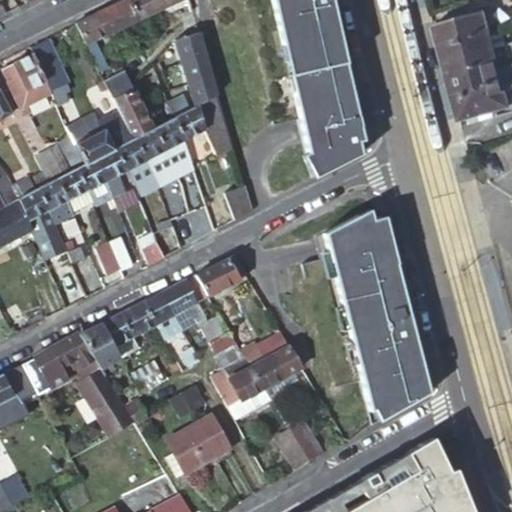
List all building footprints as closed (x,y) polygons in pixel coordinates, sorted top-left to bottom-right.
[(138,20),(127,0),(124,0),(96,14),(107,35),(138,21),(138,20)] [(170,6),(167,0),(127,0),(138,20),(138,21),(170,6)] [(357,142),(362,141),(356,116),(353,103),(338,46),(333,47),(322,4),(327,2),(326,0),(267,0),(281,50),(287,48),(290,61),(294,77),(297,90),(291,91),(297,120),(300,132),(303,144),(306,155),(311,154),(317,177),(360,154),(357,142)] [(481,10),(431,22),(438,47),(487,34),(487,32),(482,11),(481,10)] [(489,10),(482,11),(487,32),(494,30),(489,10)] [(107,35),(96,14),(74,24),(84,45),(107,35)] [(216,98),(213,89),(196,34),(176,40),(172,41),(194,109),(216,98)] [(487,34),(438,47),(445,76),(496,62),(488,34),(487,34)] [(48,40),(29,48),(32,55),(48,92),(59,87),(67,84),(48,40)] [(281,50),(284,63),(290,61),(287,48),(281,50)] [(48,92),(32,55),(0,70),(6,84),(5,84),(18,111),(25,108),(50,96),(48,92)] [(496,62),(445,76),(458,122),(511,106),(511,64),(498,69),(496,62)] [(137,139),(149,132),(122,74),(101,83),(115,113),(129,142),(137,139)] [(288,78),(291,91),(297,90),(294,77),(288,78)] [(66,103),(59,87),(48,92),(50,96),(55,108),(66,103)] [(0,119),(9,115),(0,97),(0,119)] [(224,120),(217,98),(216,98),(194,109),(174,120),(184,141),(207,129),(214,154),(231,149),(222,121),(224,120)] [(25,108),(18,111),(22,119),(29,116),(25,108)] [(90,112),(62,124),(68,138),(70,143),(80,138),(78,134),(86,130),(86,129),(96,124),(95,122),(90,112)] [(118,148),(129,142),(115,113),(95,122),(96,124),(86,129),(86,130),(78,134),(80,138),(70,143),(68,138),(63,141),(71,158),(64,161),(70,173),(78,168),(97,159),(118,148)] [(184,141),(174,120),(171,121),(149,132),(137,139),(147,160),(184,141)] [(147,160),(137,139),(129,142),(118,148),(128,169),(147,160)] [(57,147),(64,161),(71,158),(63,141),(57,147)] [(118,148),(97,159),(101,167),(105,175),(108,181),(112,192),(124,187),(118,174),(128,169),(118,148)] [(44,186),(58,178),(45,151),(30,158),(42,180),(44,186)] [(311,154),(306,155),(312,179),(317,177),(311,154)] [(97,159),(78,168),(84,180),(87,186),(90,191),(92,197),(93,199),(94,201),(112,192),(108,181),(105,175),(101,167),(97,159)] [(78,168),(70,173),(58,178),(61,183),(69,199),(70,201),(73,209),(93,199),(92,197),(90,191),(87,186),(84,180),(78,168)] [(16,200),(31,192),(25,180),(8,189),(3,178),(2,178),(0,179),(0,201),(2,207),(16,200)] [(61,183),(58,178),(44,186),(40,188),(50,209),(51,212),(55,221),(74,212),(73,209),(70,201),(69,199),(61,183)] [(40,188),(44,186),(42,180),(32,185),(35,190),(40,188)] [(50,209),(40,188),(35,190),(31,192),(16,200),(27,221),(50,209)] [(226,193),(235,222),(252,213),(245,188),(226,193)] [(0,234),(27,221),(16,200),(2,207),(0,207),(0,234)] [(186,247),(200,240),(186,204),(172,209),(186,247)] [(50,209),(27,221),(43,260),(67,249),(55,221),(51,212),(50,209)] [(356,215),(321,234),(329,263),(331,262),(335,276),(332,276),(344,322),(356,367),(368,411),(383,408),(386,417),(428,393),(418,357),(416,349),(410,351),(405,330),(399,308),(405,306),(384,230),(381,217),(370,220),(357,223),(356,215)] [(176,233),(170,235),(175,253),(181,250),(176,233)] [(175,253),(170,235),(164,236),(169,255),(175,253)] [(118,239),(110,243),(113,250),(120,268),(128,264),(118,239)] [(142,249),(150,265),(164,258),(156,242),(142,249)] [(108,275),(120,269),(120,268),(113,250),(110,243),(97,248),(108,275)] [(72,262),(76,271),(88,266),(81,249),(69,254),(72,262)] [(245,277),(232,257),(193,277),(206,297),(245,277)] [(206,297),(193,277),(160,293),(173,314),(187,307),(206,298),(206,297)] [(173,314),(160,293),(142,302),(154,324),(173,314)] [(154,324),(142,302),(118,314),(130,336),(154,324)] [(399,308),(405,330),(411,329),(405,306),(399,308)] [(187,307),(173,314),(180,329),(195,322),(187,307)] [(99,324),(117,357),(136,348),(130,336),(118,314),(99,324)] [(173,314),(154,324),(157,330),(162,339),(180,329),(173,314)] [(227,332),(218,317),(200,327),(209,343),(227,332)] [(78,335),(98,367),(117,357),(99,324),(78,335)] [(227,351),(236,346),(227,332),(209,343),(212,348),(217,357),(218,357),(227,351)] [(38,356),(19,365),(35,394),(42,406),(72,390),(65,378),(75,373),(85,388),(103,376),(98,367),(78,335),(77,333),(62,341),(37,354),(38,356)] [(249,368),(289,349),(279,333),(257,344),(258,345),(248,350),(245,346),(238,350),(244,360),(249,368)] [(244,360),(238,350),(236,346),(227,351),(235,364),(244,360)] [(199,366),(195,358),(190,348),(179,352),(187,369),(188,371),(199,366)] [(289,374),(301,368),(289,349),(249,368),(261,387),(280,378),(289,374)] [(225,369),(235,364),(227,351),(218,357),(225,369)] [(148,368),(157,385),(166,380),(154,358),(145,362),(148,368)] [(261,387),(249,368),(244,360),(235,364),(225,369),(209,376),(224,404),(261,387)] [(35,394),(19,365),(4,373),(0,375),(0,433),(24,419),(16,404),(35,394)] [(141,372),(150,389),(157,385),(148,368),(141,372)] [(289,374),(280,378),(286,391),(295,386),(289,374)] [(130,420),(103,376),(85,388),(111,432),(130,420)] [(286,391),(280,378),(261,387),(269,399),(286,391)] [(269,399),(261,387),(224,404),(232,417),(269,399)] [(131,419),(141,413),(132,399),(122,405),(125,410),(131,419)] [(383,408),(368,411),(372,425),(386,417),(383,408)] [(180,468),(226,442),(208,409),(162,435),(169,448),(180,468)] [(146,418),(143,412),(141,413),(131,419),(134,425),(146,418)] [(307,462),(323,453),(302,420),(287,429),(307,462)] [(292,470),(307,462),(287,429),(272,437),(292,470)] [(479,511),(458,464),(451,468),(434,434),(305,511),(479,511)] [(171,472),(180,468),(169,448),(160,453),(171,472)] [(14,475),(0,482),(0,489),(11,510),(28,500),(14,475)] [(0,511),(12,511),(11,510),(0,489),(0,511)] [(189,511),(180,496),(149,511),(189,511)]
